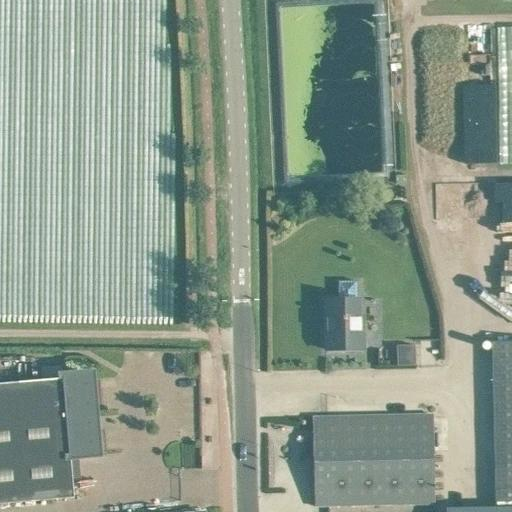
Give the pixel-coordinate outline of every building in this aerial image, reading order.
[(473,220),(475,176),(451,175),(449,219),(473,220)] [(505,190),(505,176),(479,176),(479,190),(505,190)] [(480,217),(505,216),(504,200),(480,201),(480,217)] [(338,282),(338,299),(324,300),(325,350),(364,349),(363,316),(359,316),(358,299),(356,299),(356,281),(338,282)] [(511,341),(495,342),(498,501),(511,500),(511,341)] [(62,378),(0,383),(0,503),(53,499),(73,498),(70,456),(97,453),(95,429),(89,430),(88,418),(94,417),(90,374),(70,375),(62,376),(62,378)] [(432,416),(332,417),(312,418),(314,506),(435,504),(432,416)]
